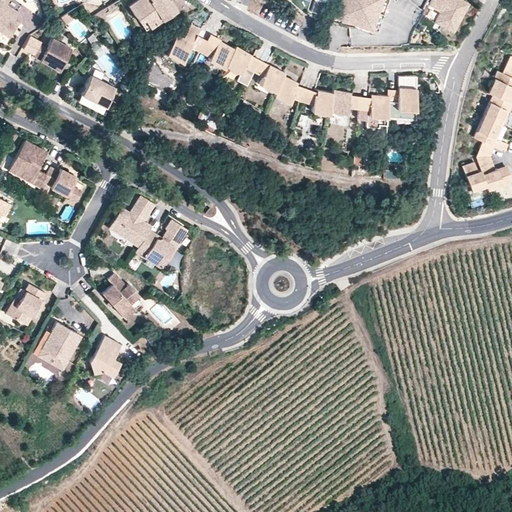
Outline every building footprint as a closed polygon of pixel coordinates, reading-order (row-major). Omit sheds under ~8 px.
[(18,22),(13,19),(18,12),(7,5),(0,0),(0,31),(8,37),(18,22)] [(168,3),(166,0),(132,0),(127,4),(133,14),(137,11),(147,26),(174,10),(169,2),(168,3)] [(320,14),(325,0),(314,0),(311,11),(320,14)] [(377,12),(380,0),(340,0),(335,17),(370,29),(377,12)] [(383,14),(387,0),(380,0),(377,12),(383,14)] [(452,31),(467,2),(464,0),(430,0),(428,5),(439,11),(433,21),(452,31)] [(66,24),(79,14),(75,7),(60,16),(66,24)] [(147,26),(137,11),(133,14),(142,29),(147,26)] [(59,17),(57,12),(49,17),(52,21),(59,17)] [(377,32),(383,14),(377,12),(370,29),(377,32)] [(190,46),(196,34),(200,29),(190,23),(182,37),(176,34),(164,53),(181,62),(190,46)] [(218,39),(208,33),(205,39),(198,51),(208,56),(218,40),(218,39)] [(205,39),(196,34),(190,46),(198,51),(205,39)] [(59,70),(71,48),(51,37),(47,45),(40,41),(33,56),(59,70)] [(224,64),(233,48),(218,40),(208,56),(207,59),(222,68),(224,64)] [(224,64),(239,73),(240,74),(243,67),(250,54),(235,45),(233,48),(224,64)] [(511,54),(507,53),(500,70),(495,69),(492,76),(486,91),(492,93),(505,98),(511,84),(511,54)] [(252,71),(259,59),(250,54),(243,67),(252,71)] [(261,76),(267,63),(259,59),(252,71),(261,76)] [(273,91),(282,74),(283,71),(267,63),(261,76),(257,83),(273,91)] [(245,85),(252,71),(243,67),(240,74),(239,73),(235,79),(245,85)] [(295,86),(294,86),(295,84),(296,81),(282,74),(273,91),(272,94),(288,102),(290,97),(295,86)] [(105,106),(114,87),(89,75),(80,93),(105,106)] [(415,109),(416,75),(399,75),(398,89),(398,103),(397,109),(415,109)] [(301,101),(305,87),(295,84),(294,86),(295,86),(290,97),(301,101)] [(311,104),(313,93),(314,93),(315,91),(305,87),(301,101),(311,104)] [(348,94),(349,91),(331,88),(331,92),(328,110),(345,113),(346,107),(348,94)] [(398,103),(398,89),(388,88),(387,94),(387,102),(398,103)] [(328,110),(331,92),(315,89),(315,91),(314,93),(313,93),(311,104),(310,110),(327,113),(328,110)] [(386,117),(387,102),(387,94),(370,93),(370,96),(369,110),(368,116),(386,117)] [(505,98),(492,93),(482,115),(498,121),(504,107),(507,108),(509,104),(510,100),(505,98)] [(358,109),(359,95),(348,94),(346,107),(358,109)] [(369,110),(370,96),(359,95),(358,109),(369,110)] [(368,116),(369,110),(358,109),(357,119),(366,119),(367,115),(368,116)] [(498,121),(482,115),(473,137),(481,140),(475,156),(489,156),(494,145),(504,149),(506,145),(507,141),(492,135),(498,121)] [(46,150),(24,138),(8,169),(23,177),(32,181),(39,185),(45,173),(36,168),(46,150)] [(361,163),(363,151),(354,150),(352,163),(361,163)] [(496,168),(494,169),(492,165),(489,156),(475,156),(479,169),(484,185),(485,189),(511,180),(509,175),(507,167),(497,171),(496,168)] [(484,185),(479,169),(476,171),(473,161),(461,166),(469,191),(484,185)] [(75,174),(60,167),(58,170),(49,165),(41,181),(75,199),(81,189),(70,184),(75,174)] [(395,177),(395,168),(384,169),(384,177),(395,177)] [(23,177),(20,183),(29,187),(32,181),(23,177)] [(152,202),(138,194),(127,211),(119,224),(117,223),(112,230),(137,245),(150,225),(141,220),(152,202)] [(9,203),(0,198),(0,212),(2,214),(9,203)] [(127,211),(119,206),(107,226),(112,230),(117,223),(119,224),(127,211)] [(157,234),(148,229),(137,245),(134,250),(160,266),(185,227),(170,217),(164,227),(165,228),(160,237),(156,238),(155,237),(157,234)] [(125,284),(113,271),(106,277),(111,282),(100,291),(108,300),(112,303),(118,311),(129,302),(138,293),(128,282),(125,284)] [(44,292),(28,283),(24,290),(20,288),(16,296),(20,298),(16,306),(11,303),(6,314),(26,325),(32,315),(37,305),(31,302),(34,296),(40,299),(44,292)] [(40,299),(34,296),(31,302),(37,305),(40,299)] [(35,316),(44,301),(40,299),(37,305),(32,315),(35,316)] [(134,307),(129,302),(118,311),(124,317),(134,307)] [(79,334),(55,321),(49,331),(40,348),(64,361),(79,334)] [(36,346),(40,348),(49,331),(45,329),(36,346)] [(104,335),(90,360),(94,373),(103,371),(112,375),(120,362),(113,358),(121,344),(104,335)] [(64,361),(40,348),(36,346),(32,353),(60,368),(64,361)] [(112,375),(103,371),(99,378),(108,383),(112,375)]
